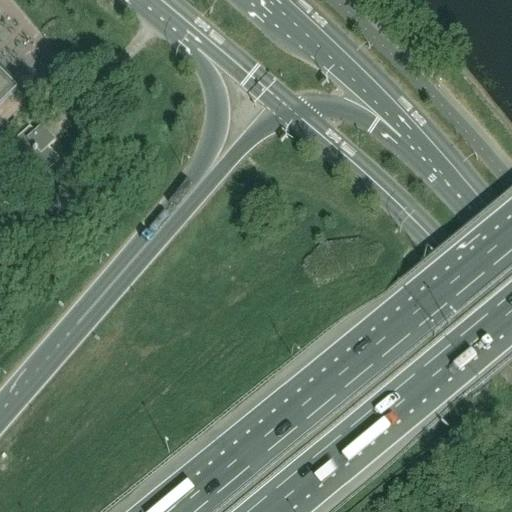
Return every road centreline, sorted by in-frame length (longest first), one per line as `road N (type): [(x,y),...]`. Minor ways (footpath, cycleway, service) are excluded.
road 1 (motorway): [(511,233),(182,505)]
road 2 (secondary): [(288,108),(427,236),(511,333)]
road 3 (motorway): [(269,511),(511,311)]
road 4 (motorway): [(167,229),(0,425)]
road 5 (motorway): [(169,3),(200,54),(215,115),(211,144),(167,229)]
road 6 (secondary): [(407,126),(270,0)]
road 7 (motorway): [(288,108),(167,229)]
road 8 (secondary): [(511,251),(407,126)]
road 9 (secondary): [(169,3),(288,108)]
road 10 (motorway): [(407,126),(374,126),(331,106),(288,108)]
